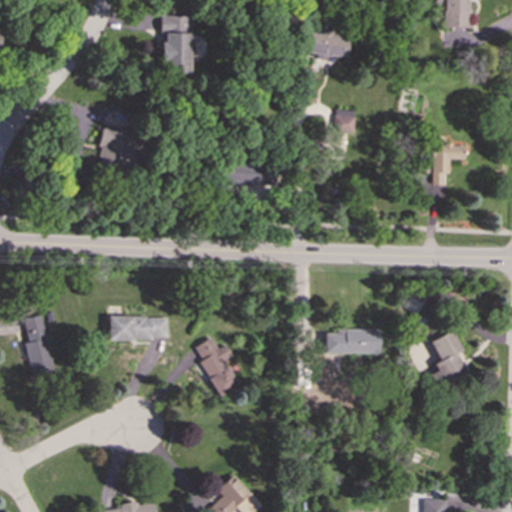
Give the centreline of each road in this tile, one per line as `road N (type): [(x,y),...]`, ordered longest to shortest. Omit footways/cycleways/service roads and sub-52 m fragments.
road 1 (tertiary): [(511,260),(0,245)]
road 2 (residential): [(1,136),(78,52),(105,0)]
road 3 (residential): [(140,428),(88,434),(0,475)]
